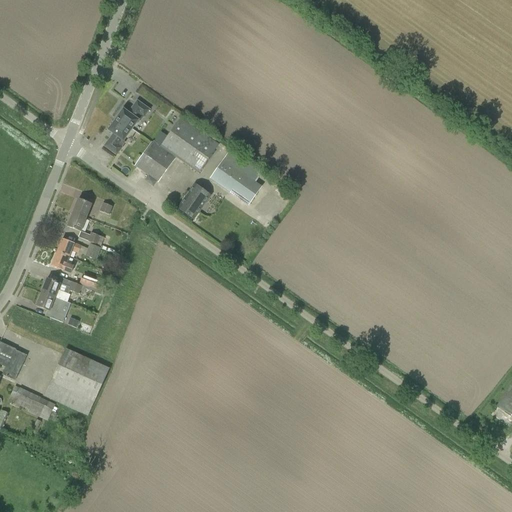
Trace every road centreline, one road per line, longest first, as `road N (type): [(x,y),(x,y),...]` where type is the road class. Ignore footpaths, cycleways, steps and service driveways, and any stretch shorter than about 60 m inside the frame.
road 1 (unclassified): [(511,468),(67,142)]
road 2 (tertiary): [(0,299),(67,142)]
road 3 (tertiary): [(67,142),(121,0)]
